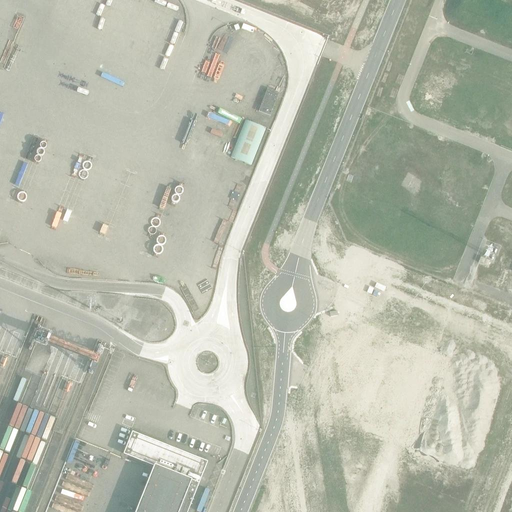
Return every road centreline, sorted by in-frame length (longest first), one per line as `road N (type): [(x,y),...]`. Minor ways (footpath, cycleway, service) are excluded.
road 1 (secondary): [(295,277),(306,229),(396,0)]
road 2 (unclassified): [(285,328),(278,409),(239,511)]
